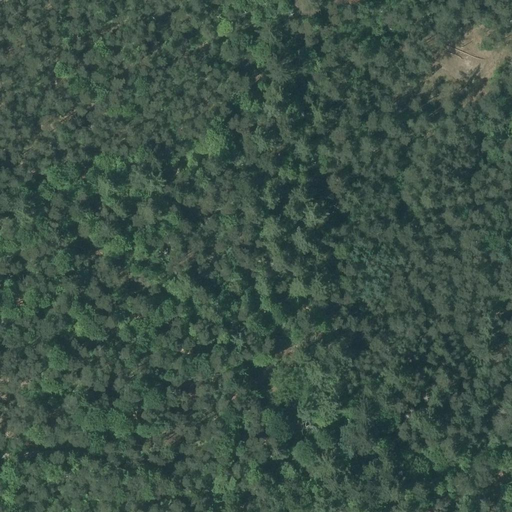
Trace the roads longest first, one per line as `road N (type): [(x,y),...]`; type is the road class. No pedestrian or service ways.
road 1 (track): [(247,511),(215,483),(103,451),(0,455)]
road 2 (unknown): [(511,456),(449,464),(332,498)]
road 3 (unknown): [(154,511),(90,498),(0,500)]
